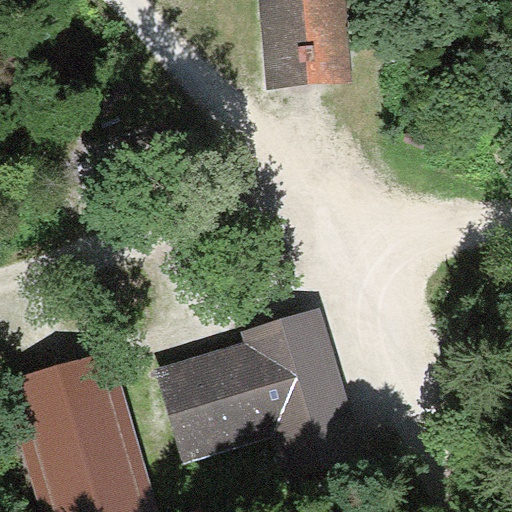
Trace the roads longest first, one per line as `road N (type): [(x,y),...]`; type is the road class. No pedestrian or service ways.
road 1 (track): [(318,221),(213,258),(66,265),(0,279)]
road 2 (track): [(318,221),(291,175),(131,0)]
road 3 (track): [(449,511),(354,270)]
road 4 (track): [(511,251),(354,270)]
